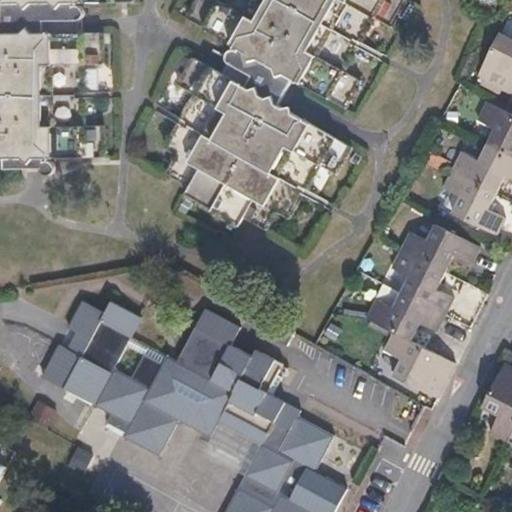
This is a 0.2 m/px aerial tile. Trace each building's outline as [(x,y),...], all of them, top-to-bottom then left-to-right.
[(239,47),(294,78),(347,108),(362,81),(343,70),(373,16),(393,27),(408,1),(406,0),(219,0),(219,1),(217,0),(197,0),(188,18),(239,47)] [(490,15),(498,0),(477,0),(474,6),(490,15)] [(74,6),(74,2),(2,3),(2,17),(2,34),(30,33),(30,27),(40,27),(40,20),(79,19),(82,18),(85,15),(85,11),(83,8),(80,6),(74,6)] [(104,33),(30,33),(2,34),(0,33),(0,157),(106,155),(105,125),(86,125),(86,102),(85,64),(105,64),(104,33)] [(479,77),(511,93),(511,40),(501,35),(479,77)] [(279,105),(294,78),(239,47),(238,50),(236,49),(233,49),(230,52),(228,53),(227,57),(229,60),(230,62),(254,75),(250,81),(259,86),(255,92),(279,105)] [(353,147),(279,105),(255,92),(195,58),(180,85),(197,95),(180,124),(167,148),(180,156),(170,174),(191,186),(186,195),(239,226),(245,216),(268,229),(278,212),(290,219),(304,195),(321,164),(338,174),(353,147)] [(489,144),(511,155),(511,112),(489,100),(480,118),(497,127),(489,144)] [(454,169),(498,192),(507,174),(511,176),(511,155),(489,144),(481,159),(464,151),(454,169)] [(489,209),(498,192),(454,169),(445,187),(462,196),(453,212),(498,235),(506,217),(489,209)] [(403,249),(447,272),(456,254),(472,262),(480,246),(438,223),(429,240),(412,231),(403,249)] [(402,292),(446,316),(456,297),(438,288),(447,272),(403,249),(394,267),(411,276),(402,292)] [(385,284),(378,299),(395,308),(402,292),(385,284)] [(438,331),(446,316),(402,292),(395,308),(378,299),(368,318),(394,332),(412,340),(421,322),(438,331)] [(222,421),(265,443),(230,511),(337,511),(350,488),(318,471),(336,435),(300,416),(302,412),(274,397),(279,387),(283,379),(279,377),(284,366),(255,351),(252,358),(230,347),(239,329),(204,311),(178,363),(132,339),(141,319),(111,302),(105,315),(81,303),(67,330),(75,334),(67,350),(59,347),(42,379),(113,415),(106,428),(162,456),(180,420),(213,437),(222,421)] [(294,331),(251,306),(247,313),(269,324),(265,331),(287,344),(294,331)] [(439,396),(456,363),(435,352),(412,340),(394,332),(386,350),(403,358),(395,374),(439,396)] [(491,431),(509,441),(511,435),(511,366),(505,362),(483,407),(499,415),(491,431)]
